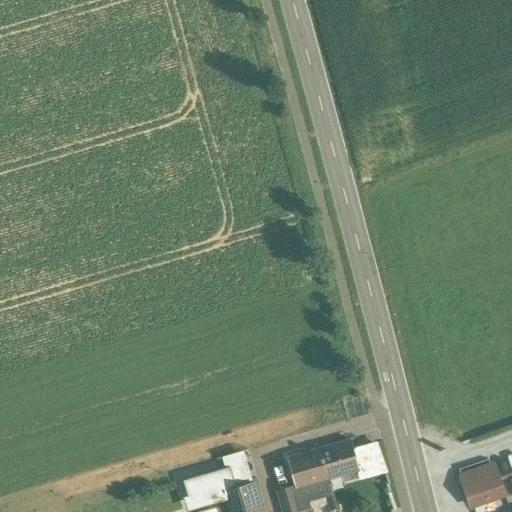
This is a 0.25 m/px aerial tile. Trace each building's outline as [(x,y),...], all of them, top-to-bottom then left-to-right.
[(351,441),(319,450),(327,479),(358,471),(353,452),(351,441)] [(377,445),(353,452),(358,471),(361,479),(385,472),(377,445)] [(319,450),(289,458),(297,487),(298,487),(327,479),(319,450)] [(230,468),(183,482),(190,506),(226,496),(225,493),(237,489),(230,468)] [(494,468),(462,480),(471,505),(503,494),(494,468)] [(327,479),(298,487),(301,501),(331,492),(327,479)] [(237,489),(225,493),(226,496),(230,511),(262,511),(254,484),(237,489)] [(292,487),(278,491),(284,511),(298,511),(292,487)] [(483,504),(485,511),(500,511),(497,500),(483,504)]
